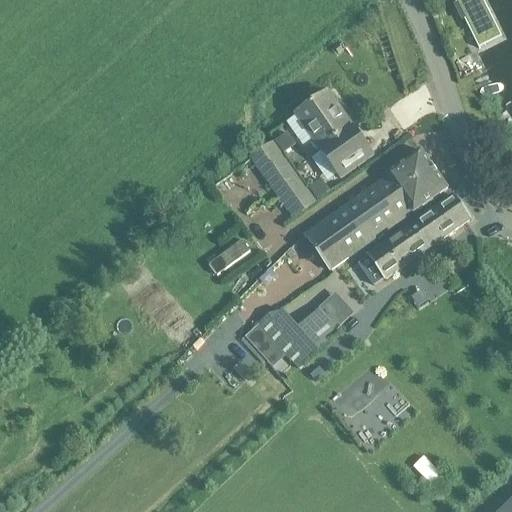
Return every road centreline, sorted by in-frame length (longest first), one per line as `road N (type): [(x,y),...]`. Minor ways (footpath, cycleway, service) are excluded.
road 1 (track): [(37,511),(298,275)]
road 2 (residential): [(511,220),(473,165),(409,0)]
